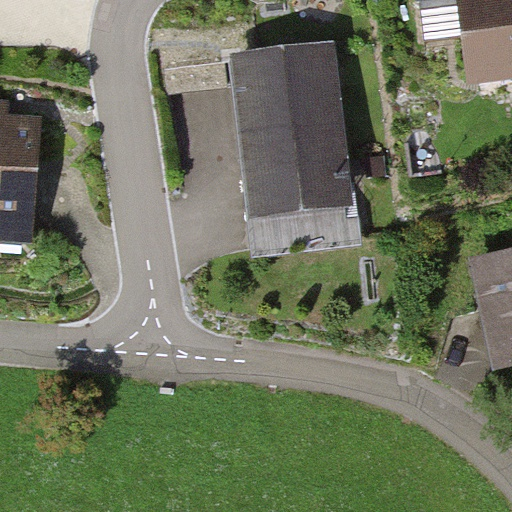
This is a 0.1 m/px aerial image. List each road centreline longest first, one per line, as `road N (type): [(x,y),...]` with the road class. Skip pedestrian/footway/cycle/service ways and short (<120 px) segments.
road 1 (residential): [(511,482),(430,410),(156,358)]
road 2 (residential): [(156,358),(121,54),(127,10),(138,0)]
road 3 (residential): [(156,358),(0,340)]
